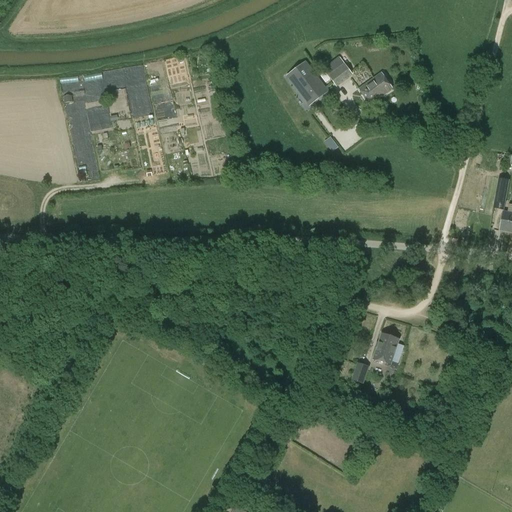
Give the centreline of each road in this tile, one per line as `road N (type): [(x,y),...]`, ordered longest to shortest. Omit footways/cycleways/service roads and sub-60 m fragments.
road 1 (unclassified): [(0,238),(264,239),(511,257)]
road 2 (track): [(408,315),(428,300),(505,0)]
